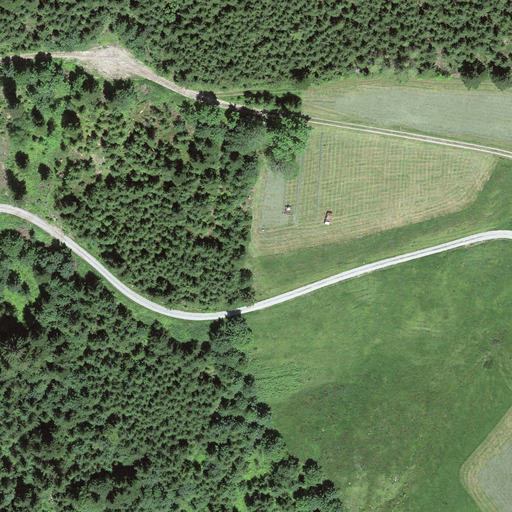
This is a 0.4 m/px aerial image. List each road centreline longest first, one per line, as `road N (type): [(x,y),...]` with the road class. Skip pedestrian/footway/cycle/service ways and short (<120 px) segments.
road 1 (track): [(511,233),(428,248),(240,312),(190,317),(148,306),(42,224),(0,206)]
road 2 (track): [(192,95),(511,154)]
road 3 (track): [(0,60),(114,60),(192,95)]
